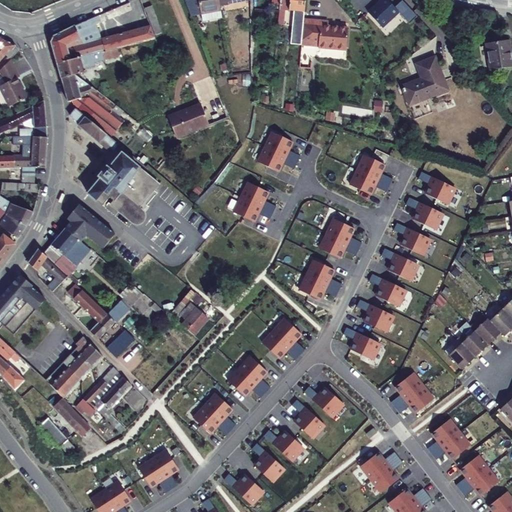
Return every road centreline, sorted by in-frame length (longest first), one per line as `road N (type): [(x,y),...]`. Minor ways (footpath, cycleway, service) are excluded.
road 1 (tertiary): [(34,26),(58,121),(57,164),(38,227),(0,280)]
road 2 (residential): [(155,511),(319,350)]
road 3 (residential): [(319,350),(379,403),(464,511)]
road 4 (residential): [(319,350),(384,220)]
